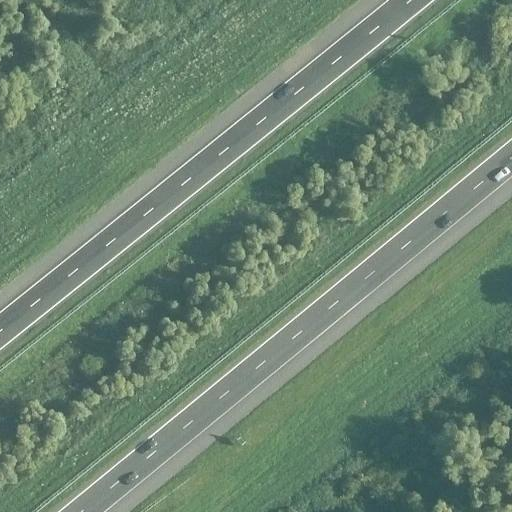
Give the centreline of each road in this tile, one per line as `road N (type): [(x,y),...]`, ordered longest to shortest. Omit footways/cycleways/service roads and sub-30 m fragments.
road 1 (motorway): [(81,511),(511,154)]
road 2 (motorway): [(404,0),(0,329)]
